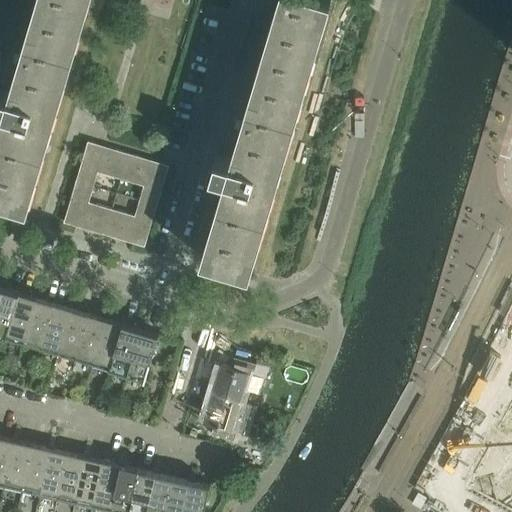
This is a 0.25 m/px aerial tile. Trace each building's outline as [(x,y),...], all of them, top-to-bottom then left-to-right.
[(0,198),(29,207),(30,204),(27,203),(59,96),(87,0),(42,0),(14,95),(9,94),(9,93),(0,90),(0,124),(5,126),(0,143),(0,198)] [(202,258),(251,272),(252,270),(249,269),(303,86),(327,0),(329,0),(331,0),(284,0),(253,103),(235,161),(217,155),(212,172),(216,173),(211,188),(220,191),(220,190),(228,193),(208,257),(203,256),(202,258)] [(76,181),(94,186),(98,171),(121,178),(128,153),(88,141),(76,181)] [(128,153),(121,178),(144,185),(140,200),(157,205),(169,165),(128,153)] [(64,221),(104,233),(112,208),(89,201),(94,186),(76,181),(64,221)] [(112,208),(104,233),(145,245),(147,236),(157,205),(140,200),(135,215),(112,208)] [(20,291),(2,286),(0,294),(0,337),(6,339),(20,291)] [(20,291),(6,339),(23,344),(37,297),(20,291)] [(54,302),(37,297),(23,344),(40,349),(54,302)] [(54,302),(40,349),(58,354),(72,307),(54,302)] [(58,354),(75,359),(89,312),(72,307),(58,354)] [(75,359),(92,364),(106,317),(89,312),(75,359)] [(106,317),(92,364),(109,369),(124,322),(106,317)] [(109,369),(127,374),(140,327),(124,322),(109,369)] [(140,327),(127,374),(145,380),(159,332),(140,327)] [(210,391),(241,400),(249,373),(253,375),(256,364),(234,357),(231,367),(221,364),(215,382),(213,382),(210,391)] [(241,400),(210,391),(207,401),(210,402),(204,420),(214,424),(211,434),(234,440),(237,429),(232,428),(241,400)] [(511,405),(468,487),(511,510),(511,405)] [(0,485),(4,487),(16,438),(0,434),(0,485)] [(4,487),(22,491),(33,442),(16,438),(4,487)] [(33,442),(22,491),(40,495),(51,446),(33,442)] [(40,495),(57,499),(68,450),(51,446),(40,495)] [(68,450),(57,499),(75,503),(86,454),(68,450)] [(75,503),(92,507),(104,458),(86,454),(75,503)] [(104,458),(92,507),(110,511),(121,462),(104,458)] [(121,462),(110,511),(113,511),(128,511),(139,466),(121,462)] [(128,511),(146,511),(157,470),(139,466),(128,511)] [(146,511),(165,511),(174,474),(157,470),(146,511)] [(174,474),(165,511),(183,511),(192,478),(174,474)] [(192,478),(183,511),(211,511),(205,505),(211,483),(192,478)]
